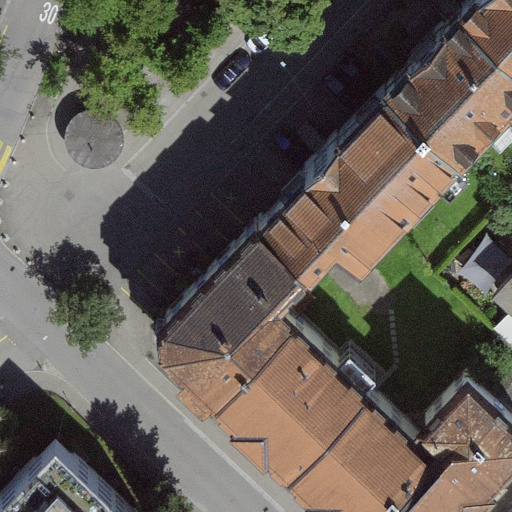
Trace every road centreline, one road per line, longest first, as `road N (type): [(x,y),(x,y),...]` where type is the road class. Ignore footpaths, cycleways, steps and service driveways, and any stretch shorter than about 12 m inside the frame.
road 1 (residential): [(0,265),(234,511)]
road 2 (residential): [(126,213),(334,0)]
